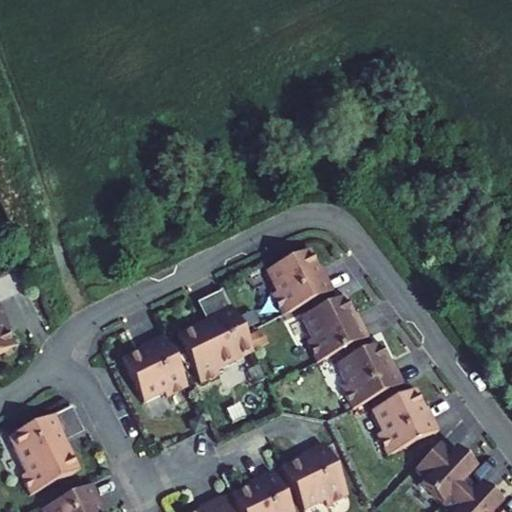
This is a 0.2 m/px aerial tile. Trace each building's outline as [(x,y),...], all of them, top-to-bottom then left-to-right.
[(315,272),(306,252),(261,274),(271,295),(267,297),(278,319),(326,296),(315,272)] [(315,272),(326,296),(329,294),(318,271),(315,272)] [(172,337),(173,340),(211,322),(209,317),(226,309),(218,292),(193,304),(202,322),(172,337)] [(350,318),(341,299),(296,321),(306,342),(302,344),(313,366),(361,342),(350,319),(350,318)] [(240,337),(226,309),(209,317),(211,322),(173,340),(196,387),(215,377),(213,373),(249,356),(240,337)] [(350,319),(361,342),(364,341),(353,317),(350,318),(350,319)] [(0,354),(10,350),(0,331),(0,354)] [(158,338),(135,350),(136,352),(136,353),(160,341),(158,338)] [(136,352),(117,361),(139,406),(160,396),(162,401),(184,390),(160,341),(136,353),(136,352)] [(386,365),(376,346),(331,368),(342,389),(337,391),(348,413),(396,389),(385,365),(386,365)] [(386,365),(385,365),(396,389),(399,388),(388,364),(386,365)] [(421,412),(411,393),(366,415),(377,436),(372,438),(383,460),(431,436),(420,412),(421,412)] [(68,409),(49,418),(58,435),(54,436),(72,474),(75,473),(61,444),(80,434),(68,409)] [(421,412),(420,412),(431,436),(434,434),(423,411),(421,412)] [(49,418),(3,440),(20,477),(16,479),(25,498),(72,474),(54,436),(58,435),(49,418)] [(296,462),(320,450),(318,447),(295,459),(296,461),(296,462)] [(435,447),(411,473),(421,483),(416,488),(437,509),(461,482),(472,472),(450,452),(446,457),(435,447)] [(296,461),(277,470),(297,511),(305,511),(320,505),(322,510),(344,499),(320,450),(296,462),(296,461)] [(246,489),(269,477),(268,474),(244,486),(245,488),(246,489)] [(245,488),(226,497),(233,511),(286,511),(269,477),(246,489),(245,488)] [(461,482),(437,509),(440,511),(492,511),(497,507),(476,487),(472,492),(461,482)] [(87,488),(83,489),(94,511),(97,511),(98,511),(87,488)] [(94,511),(83,489),(37,511),(94,511)] [(198,511),(218,503),(216,500),(193,511),(192,511),(198,511)] [(222,511),(218,503),(198,511),(222,511)]
